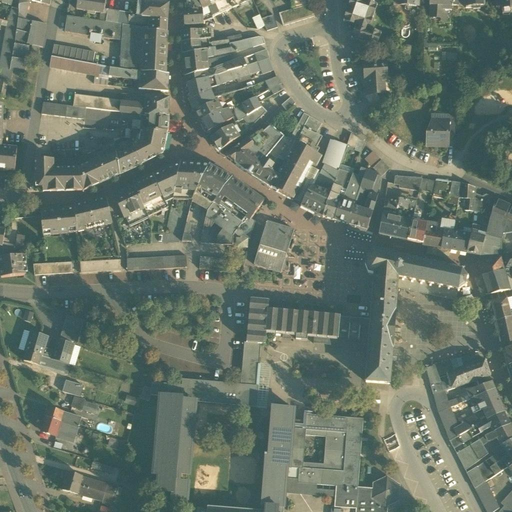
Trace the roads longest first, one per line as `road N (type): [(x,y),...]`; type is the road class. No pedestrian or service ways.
road 1 (residential): [(124,288),(228,294),(219,359),(151,345)]
road 2 (residential): [(56,0),(27,158),(27,203),(0,203)]
road 3 (residential): [(349,116),(398,161),(511,199)]
road 4 (residential): [(349,116),(336,121),(318,112),(282,67),(281,41),(334,26)]
road 5 (residential): [(0,291),(124,288)]
